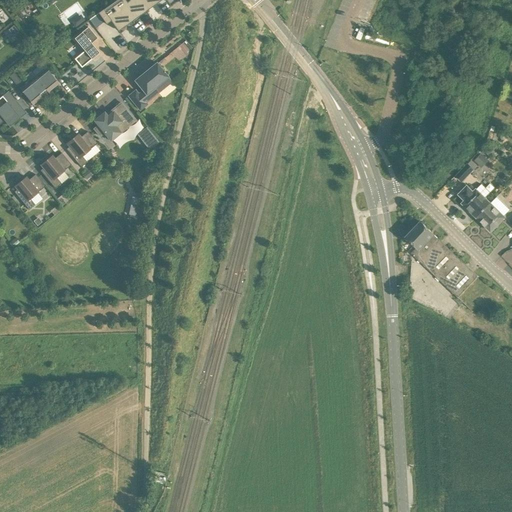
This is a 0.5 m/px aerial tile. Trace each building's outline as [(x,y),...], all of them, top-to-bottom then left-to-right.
[(125,0),(106,15),(118,31),(159,0),(125,0)] [(18,33),(13,26),(9,30),(14,36),(18,33)] [(99,54),(91,44),(97,39),(88,28),(74,39),(84,52),(74,60),(81,68),(99,54)] [(145,103),(158,93),(155,88),(168,78),(156,64),(135,81),(143,91),(138,95),(135,91),(128,97),(140,111),(147,105),(145,103)] [(33,105),(41,98),(48,93),(48,92),(58,84),(54,79),(54,76),(51,75),(47,70),(37,79),(35,77),(20,90),(33,105)] [(16,71),(9,76),(16,85),(23,80),(16,71)] [(1,98),(5,103),(0,107),(0,124),(4,121),(8,126),(12,122),(14,124),(26,114),(8,92),(1,98)] [(107,117),(104,113),(102,115),(100,113),(95,118),(96,120),(94,121),(98,126),(94,130),(100,137),(104,133),(109,139),(118,131),(120,134),(135,121),(126,110),(120,115),(116,110),(110,115),(107,117)] [(158,143),(147,129),(138,136),(149,150),(158,143)] [(82,157),(97,144),(87,132),(80,138),(78,135),(75,137),(74,136),(69,141),(69,142),(67,144),(69,147),(66,150),(81,168),(87,163),(82,157)] [(494,144),(486,153),(489,156),(497,147),(494,144)] [(56,178),(71,165),(61,153),(54,159),(52,156),(49,159),(48,158),(43,162),(43,163),(41,165),(43,168),(40,171),(55,189),(61,184),(56,178)] [(481,154),(475,161),(480,167),(487,160),(481,154)] [(458,179),(461,183),(477,166),(473,163),(458,179)] [(88,170),(82,175),(86,180),(92,175),(88,170)] [(30,200),(45,187),(35,175),(28,181),(26,178),(23,180),(22,179),(17,183),(17,184),(15,187),(17,190),(14,192),(29,210),(35,205),(30,200)] [(463,205),(477,219),(491,204),(485,199),(490,193),(482,185),(474,193),(468,187),(459,196),(465,202),(463,205)] [(62,195),(57,199),(63,205),(68,201),(62,195)] [(491,204),(477,219),(491,233),(505,218),(504,217),(508,212),(500,205),(496,209),(491,204)] [(38,218),(34,221),(37,226),(42,222),(38,218)] [(412,254),(435,276),(458,299),(478,277),(434,236),(434,235),(421,223),(406,239),(417,249),(412,254)] [(502,241),(509,228),(502,225),(495,237),(502,241)]
